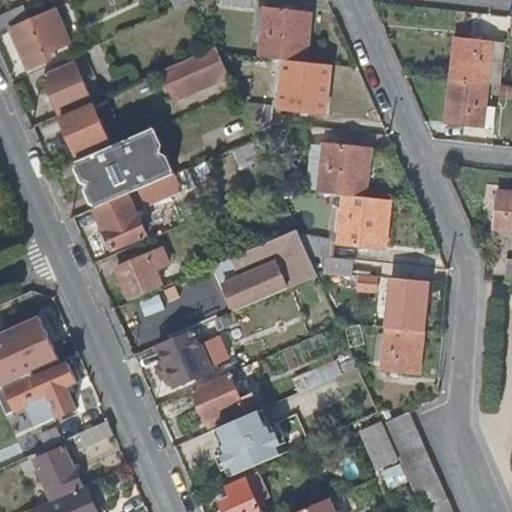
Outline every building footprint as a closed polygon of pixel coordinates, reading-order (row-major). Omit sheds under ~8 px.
[(168,0),(174,12),(181,9),(177,0),(168,0)] [(177,0),(181,9),(195,3),(193,0),(177,0)] [(253,0),(220,0),(220,9),(251,14),(253,0)] [(0,19),(6,32),(12,30),(34,19),(28,6),(0,19)] [(34,19),(12,30),(30,70),(48,62),(45,55),(68,44),(53,11),(34,19)] [(262,47),(265,15),(257,14),(253,46),(262,47)] [(278,65),(284,66),(306,69),(312,19),(265,15),(262,47),(260,63),(278,65)] [(487,86),(503,87),(505,61),(492,60),(493,44),(455,40),(451,82),(487,86)] [(492,60),(505,61),(507,46),(493,44),(492,60)] [(224,66),(221,59),(216,48),(201,55),(209,74),(224,66)] [(209,74),(201,55),(158,74),(174,106),(231,81),(229,76),(224,66),(209,74)] [(86,62),(75,67),(43,81),(58,115),(102,96),(99,89),(86,62)] [(279,112),(284,66),(278,65),(272,112),(279,112)] [(326,120),(331,71),(306,69),(284,66),(279,112),(279,114),(326,120)] [(484,126),(487,86),(451,82),(446,122),(484,126)] [(109,141),(94,107),(61,122),(76,156),(109,141)] [(251,128),(272,130),(273,116),(244,111),(251,128)] [(289,148),(290,132),(272,130),(251,128),(256,139),(259,145),(289,148)] [(156,129),(78,164),(99,210),(127,197),(141,191),(165,180),(176,175),(156,129)] [(259,145),(256,139),(231,151),(238,170),(264,158),(259,145)] [(306,193),(320,195),(325,150),(311,150),(306,193)] [(320,200),(343,203),(367,205),(371,156),(325,150),(320,195),(320,200)] [(171,193),(165,180),(141,191),(147,203),(171,193)] [(511,230),(511,192),(500,191),(495,228),(511,230)] [(127,197),(99,210),(95,212),(112,253),(145,239),(127,197)] [(385,255),(391,208),(367,205),(343,203),(342,208),(339,242),(339,250),(385,255)] [(339,242),(342,208),(333,207),(330,242),(339,242)] [(317,278),(310,261),(300,239),(297,231),(214,268),(235,314),(317,278)] [(310,261),(325,262),(332,263),(333,244),(300,239),(310,261)] [(165,250),(149,258),(121,270),(133,298),(161,286),(156,274),(172,266),(165,250)] [(355,282),(356,266),(332,263),(325,262),(324,279),(355,282)] [(361,274),(361,290),(380,291),(380,275),(361,274)] [(386,332),(423,336),(429,286),(393,282),(387,325),(386,332)] [(187,284),(162,293),(169,308),(192,298),(187,284)] [(373,330),(386,332),(387,325),(373,323),(373,330)] [(47,327),(13,343),(23,367),(27,376),(28,375),(61,361),(47,327)] [(418,377),(423,336),(386,332),(381,373),(418,377)] [(198,348),(192,336),(157,352),(173,390),(210,374),(208,370),(198,348)] [(198,348),(208,370),(230,359),(220,337),(198,348)] [(358,369),(352,356),(315,373),(312,366),(301,371),(304,378),(293,383),(298,395),(321,386),(346,374),(358,369)] [(37,378),(36,375),(29,378),(11,386),(4,389),(8,399),(40,385),(45,397),(28,404),(37,425),(76,408),(67,386),(76,382),(69,365),(37,378)] [(237,398),(228,378),(192,394),(206,423),(220,417),(223,423),(254,409),(252,401),(247,402),(244,396),(237,398)] [(361,407),(367,421),(378,416),(365,385),(353,390),(361,407)] [(367,421),(361,407),(343,415),(349,429),(367,421)] [(219,450),(233,480),(235,479),(261,468),(288,456),(275,425),(268,428),(261,412),(219,430),(226,447),(219,450)] [(450,511),(410,420),(385,431),(399,463),(419,507),(421,511),(450,511)] [(115,438),(109,424),(87,434),(81,436),(87,450),(115,438)] [(399,463),(385,431),(383,427),(383,426),(361,436),(377,473),(399,463)] [(55,444),(50,430),(41,433),(46,447),(55,444)] [(37,465),(54,503),(84,490),(67,452),(37,465)] [(275,499),(261,468),(235,479),(233,480),(230,481),(233,488),(227,492),(232,502),(225,506),(228,511),(265,511),(270,509),(268,502),(275,499)] [(357,491),(373,484),(368,473),(352,480),(357,491)] [(54,503),(33,511),(96,511),(87,489),(84,490),(54,503)] [(335,511),(331,503),(309,511),(335,511)]
